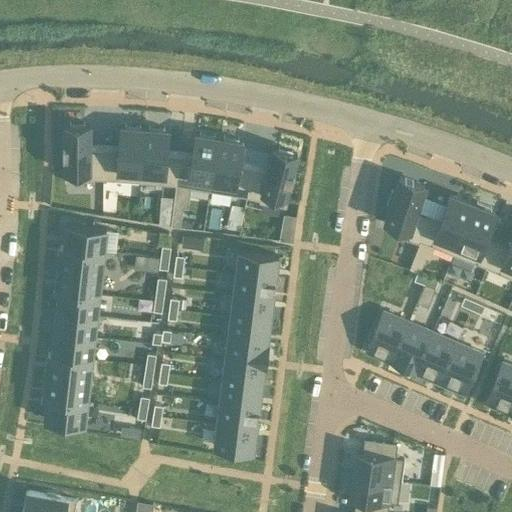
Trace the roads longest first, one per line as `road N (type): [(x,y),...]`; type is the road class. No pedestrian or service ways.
road 1 (residential): [(367,123),(210,89),(2,87)]
road 2 (residential): [(327,385),(367,123)]
road 3 (residential): [(511,466),(327,385)]
road 4 (residential): [(0,256),(2,87)]
road 5 (residential): [(511,169),(367,123)]
road 6 (residential): [(313,511),(327,385)]
